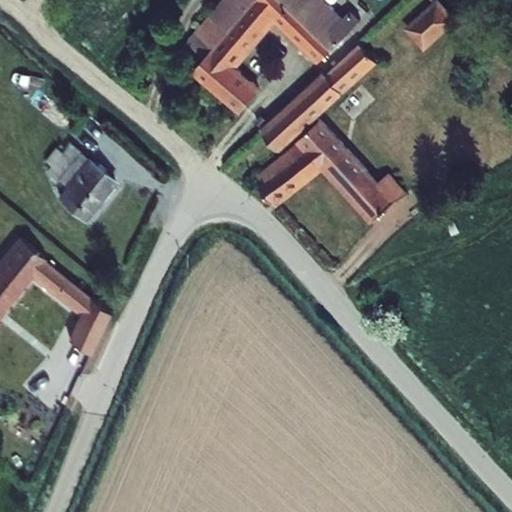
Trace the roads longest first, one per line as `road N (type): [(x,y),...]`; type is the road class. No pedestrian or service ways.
road 1 (unclassified): [(57,511),(170,237),(194,207),(221,202),(257,216),(511,497)]
road 2 (track): [(7,0),(168,136),(221,202)]
